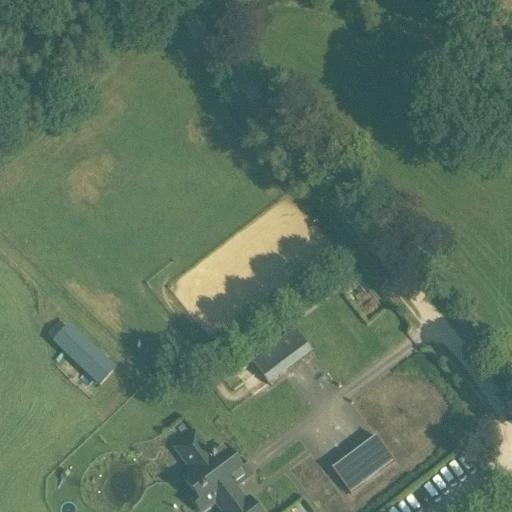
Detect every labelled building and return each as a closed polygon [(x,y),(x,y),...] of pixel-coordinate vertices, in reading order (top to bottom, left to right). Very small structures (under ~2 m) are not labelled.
[(245,15),(236,2),(223,12),(233,24),(245,15)] [(312,353),(295,330),(293,332),(251,364),(254,369),(267,386),(304,359),(312,353)] [(99,391),(116,372),(83,341),(66,359),(99,391)] [(214,461),(195,436),(175,451),(192,474),(183,481),(195,497),(190,501),(198,511),(205,511),(215,505),(220,511),(257,511),(249,501),(246,503),(235,489),(252,477),(244,466),(241,468),(227,450),(214,461)] [(394,462),(376,439),(375,439),(332,472),(333,473),(350,496),(371,480),(394,462)]
